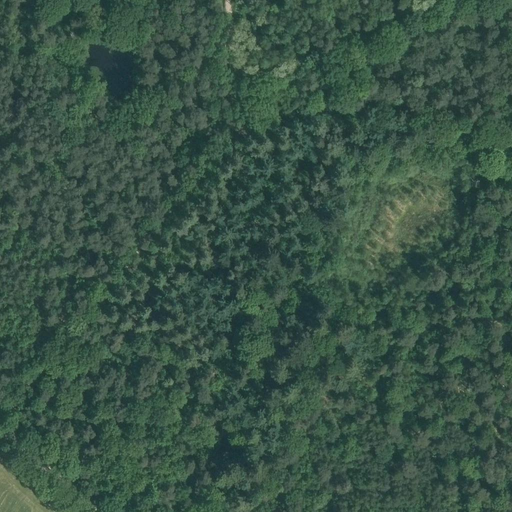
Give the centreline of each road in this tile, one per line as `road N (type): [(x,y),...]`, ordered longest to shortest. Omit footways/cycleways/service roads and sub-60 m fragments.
road 1 (track): [(0,419),(234,130)]
road 2 (track): [(234,130),(224,0)]
road 3 (track): [(97,511),(0,424)]
